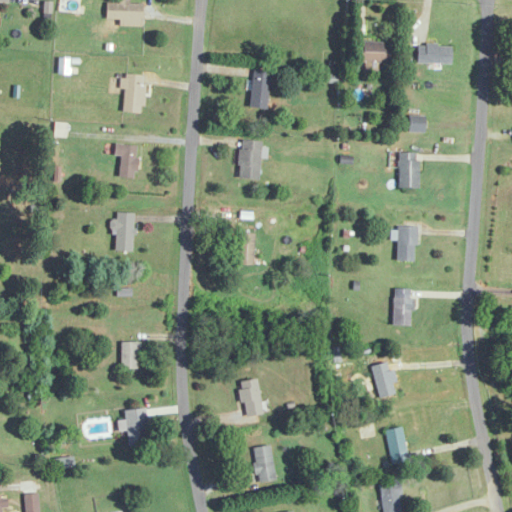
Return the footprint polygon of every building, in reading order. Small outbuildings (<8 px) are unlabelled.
[(80,14),(80,0),(59,0),(58,13),(80,14)] [(142,27),(142,3),(105,3),(105,21),(118,21),(118,27),(142,27)] [(390,43),(355,43),(355,62),(390,62),(390,43)] [(450,64),(450,45),(415,45),(415,64),(450,64)] [(250,109),(268,109),(269,71),(252,70),(250,109)] [(124,76),(121,112),(141,113),(143,77),(124,76)] [(260,180),(260,141),(239,141),(239,180),(260,180)] [(113,157),(119,157),(119,179),(135,179),(135,146),(113,146),(113,157)] [(417,188),(417,154),(398,154),(398,188),(417,188)] [(113,230),(115,230),(115,253),(133,253),(133,213),(113,213),(113,230)] [(414,262),(415,227),(397,226),(396,262),(414,262)] [(238,266),(253,266),(253,234),(238,234),(238,266)] [(411,325),(411,289),(393,289),(393,325),(411,325)] [(121,370),(140,370),(140,342),(121,342),(121,370)] [(373,376),(377,402),(394,399),(390,373),(373,376)] [(241,381),(241,416),(260,416),(260,381),(241,381)] [(127,445),(147,445),(146,410),(126,410),(127,445)] [(408,461),(401,427),(385,430),(392,464),(408,461)] [(252,448),(258,483),(276,480),(270,445),(252,448)] [(400,511),(401,482),(382,482),(382,511),(400,511)] [(37,511),(38,494),(25,494),(25,511),(37,511)]
